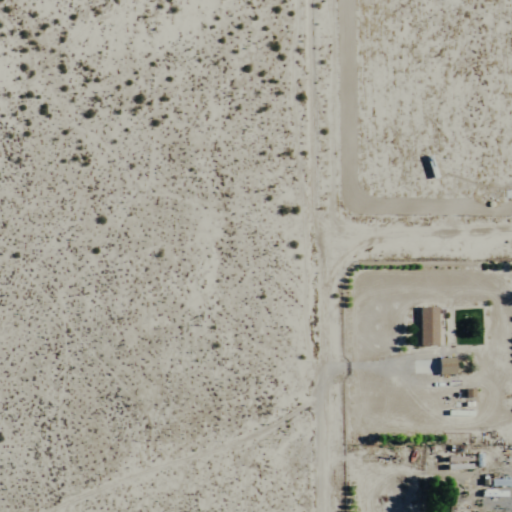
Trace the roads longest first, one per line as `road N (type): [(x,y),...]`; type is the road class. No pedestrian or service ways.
road 1 (residential): [(327,511),(318,0)]
road 2 (track): [(42,511),(133,472),(241,439),(325,390)]
road 3 (residential): [(511,236),(322,235)]
